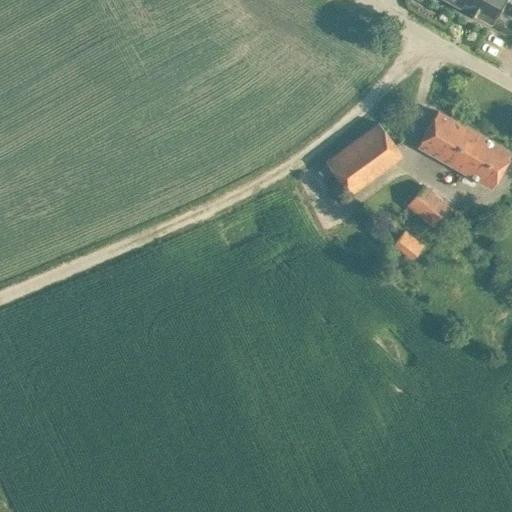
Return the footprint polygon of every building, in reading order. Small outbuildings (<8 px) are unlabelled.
[(448,0),(491,23),(504,0),(448,0)] [(417,145),(462,171),(483,136),(437,110),(417,145)] [(378,122),(325,161),(342,184),(395,145),(378,122)] [(483,136),(462,171),(491,187),(511,152),(483,136)] [(318,171),(324,179),(332,173),(326,165),(318,171)] [(451,208),(423,185),(410,200),(407,203),(435,227),(451,208)] [(403,229),(391,245),(410,260),(422,245),(403,229)]
